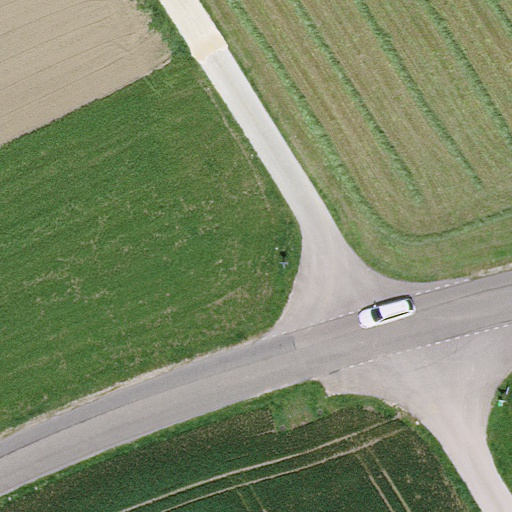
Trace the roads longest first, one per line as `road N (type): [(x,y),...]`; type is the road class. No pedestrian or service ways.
road 1 (track): [(492,511),(181,0)]
road 2 (unclassified): [(0,459),(285,352),(511,289)]
